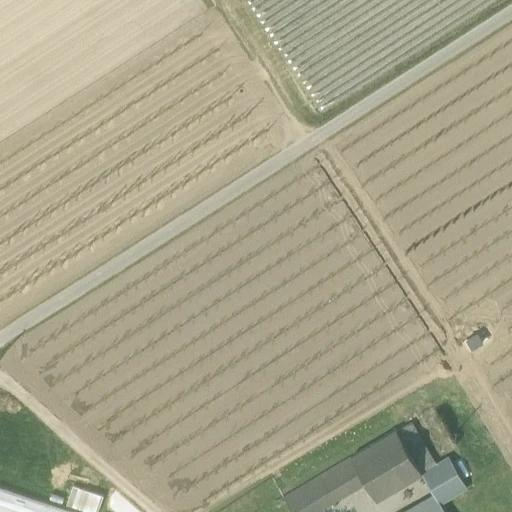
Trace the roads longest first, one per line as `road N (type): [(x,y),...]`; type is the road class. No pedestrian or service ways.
road 1 (track): [(511,9),(0,338)]
road 2 (track): [(0,376),(153,511)]
road 3 (track): [(221,0),(312,138)]
